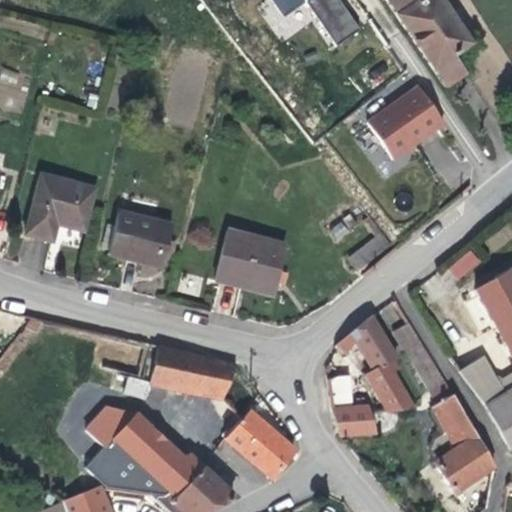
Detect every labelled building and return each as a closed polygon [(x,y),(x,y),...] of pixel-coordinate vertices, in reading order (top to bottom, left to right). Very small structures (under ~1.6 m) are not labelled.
[(322,0),(261,0),(277,21),(299,5),(332,50),(355,33),(330,0),(329,0),(325,4),(322,0)] [(378,0),(439,87),(461,71),(449,54),(463,43),(433,0),(378,0)] [(388,161),(438,125),(412,88),(362,124),(388,161)] [(75,245),(91,187),(37,173),(22,231),(75,245)] [(147,230),(149,223),(115,214),(113,222),(147,230)] [(362,224),(377,241),(383,237),(369,219),(362,224)] [(168,228),(149,223),(147,230),(113,222),(104,258),(156,270),(168,228)] [(337,242),(347,234),(341,224),(330,233),(337,242)] [(222,236),(212,279),(243,286),(242,294),(269,300),(272,288),(280,290),(281,278),(275,276),(281,250),(222,236)] [(358,274),(391,247),(383,237),(377,241),(348,262),(358,274)] [(451,278),(471,261),(461,249),(441,265),(451,278)] [(511,278),(508,272),(472,292),(511,362),(511,278)] [(243,286),(212,279),(210,287),(242,294),(243,286)] [(393,359),(369,316),(334,340),(338,346),(349,339),(366,367),(360,371),(380,408),(410,410),(389,373),(394,370),(390,361),(393,359)] [(44,322),(32,320),(25,329),(35,333),(44,322)] [(460,415),(416,341),(402,351),(434,404),(428,410),(444,435),(433,442),(429,452),(435,461),(432,464),(451,493),(490,467),(464,423),(460,415)] [(215,400),(232,366),(154,348),(146,383),(143,399),(154,401),(160,396),(161,388),(215,400)] [(456,372),(482,404),(511,384),(511,376),(503,382),(488,378),(478,360),(456,372)] [(325,407),(336,436),(371,434),(358,409),(350,412),(344,376),(322,381),(325,407)] [(143,399),(146,383),(124,377),(120,392),(143,399)] [(505,451),(511,446),(511,384),(482,404),(505,451)] [(268,481),(289,451),(244,412),(225,441),(268,481)] [(181,459),(145,425),(132,413),(105,440),(117,452),(161,496),(168,502),(202,470),(187,454),(181,459)] [(208,511),(231,498),(202,470),(168,502),(161,496),(153,506),(159,511),(208,511)] [(106,511),(97,489),(61,505),(51,511),(106,511)]
